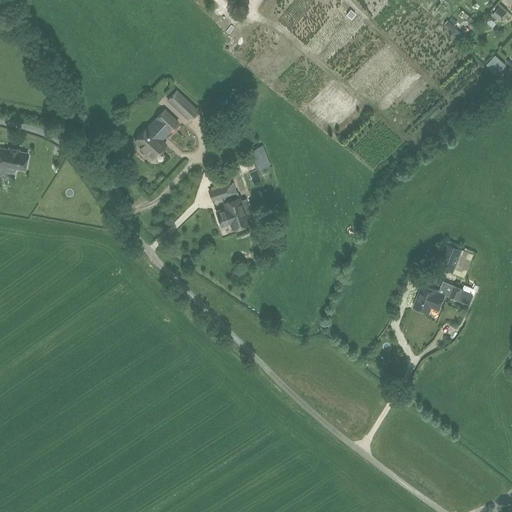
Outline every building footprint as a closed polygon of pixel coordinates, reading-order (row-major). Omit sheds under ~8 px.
[(499,6),(492,14),(499,20),(506,11),(499,6)] [(456,28),(448,20),(443,25),(451,33),(452,31),(453,31),(456,28)] [(467,49),(471,53),(477,46),(472,41),(468,46),(469,47),(467,49)] [(495,55),(487,64),(497,73),(505,65),(495,55)] [(168,99),(190,120),(198,111),(176,90),(168,99)] [(148,127),(135,140),(141,146),(140,147),(140,150),(143,153),(146,153),(147,152),(154,158),(166,145),(160,139),(163,136),(164,136),(169,130),(170,131),(178,122),(164,109),(156,118),(159,120),(150,129),(148,127)] [(247,148),(230,134),(227,137),(244,152),(247,148)] [(248,150),(256,170),(269,165),(261,145),(248,150)] [(0,170),(10,172),(15,169),(15,168),(24,170),(27,153),(18,151),(19,149),(9,147),(8,149),(0,147),(0,170)] [(226,185),(209,191),(212,200),(222,197),(226,208),(216,211),(221,226),(231,222),(233,229),(248,223),(246,217),(251,216),(246,200),(241,202),(237,191),(229,194),(226,185)] [(438,265),(463,275),(471,254),(446,244),(438,265)] [(469,275),(465,285),(477,290),(481,280),(469,275)] [(464,285),(463,288),(442,280),(438,292),(444,294),(469,304),(475,290),(464,285)] [(437,289),(422,283),(414,305),(429,312),(431,306),(438,309),(444,294),(438,292),(436,291),(437,289)]
